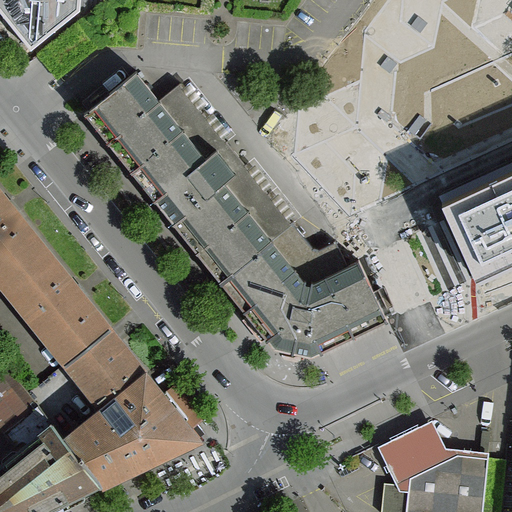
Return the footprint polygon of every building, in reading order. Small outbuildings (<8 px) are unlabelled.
[(0,0),(0,14),(18,38),(42,40),(79,11),(79,0),(0,0)] [(85,113),(222,282),(294,223),(246,164),(236,172),(219,150),(229,142),(181,84),(160,101),(137,71),(85,113)] [(511,171),(444,203),(478,278),(511,262),(511,171)] [(0,279),(9,291),(53,255),(0,190),(0,279)] [(294,223),(222,282),(274,347),(314,356),(352,337),(388,318),(361,260),(349,265),(337,241),(320,250),(313,247),(294,223)] [(9,291),(67,363),(111,327),(53,255),(9,291)] [(103,407),(65,438),(102,484),(201,438),(116,333),(111,327),(67,363),(72,369),(103,407)] [(30,393),(0,355),(0,420),(22,448),(53,423),(30,393)] [(411,477),(462,453),(452,451),(447,440),(438,422),(383,447),(392,467),(399,484),(410,485),(411,477)] [(0,464),(0,511),(47,511),(48,511),(102,484),(65,438),(53,423),(22,448),(6,460),(0,464)] [(483,511),(490,456),(462,453),(411,477),(410,485),(399,484),(386,483),(382,511),(483,511)]
